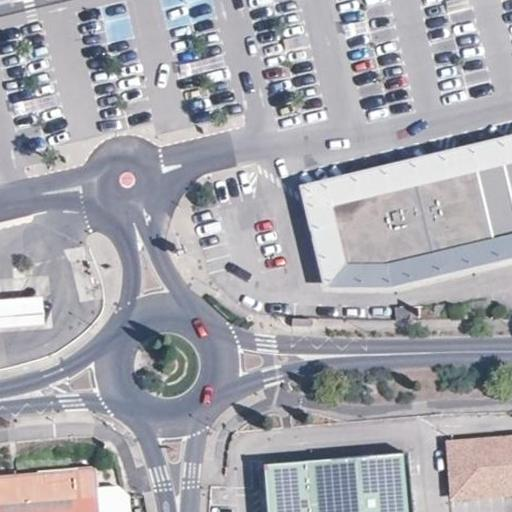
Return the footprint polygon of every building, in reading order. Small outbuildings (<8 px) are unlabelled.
[(502,164),(511,161),(511,148),(313,197),(333,283),(389,282),(511,252),(511,239),(494,244),(493,244),(467,251),(345,280),(328,206),(416,185),(476,170),(502,164)] [(511,161),(502,164),(506,179),(511,204),(511,161)] [(476,170),(416,185),(434,258),(467,251),(493,244),(494,244),(488,218),(511,213),(511,204),(506,179),(480,186),(476,170)] [(416,185),(328,206),(345,280),(434,258),(416,185)] [(34,332),(47,331),(45,306),(32,307),(11,308),(0,309),(0,334),(13,334),(34,332)] [(511,439),(448,444),(452,494),(511,488),(511,439)] [(410,511),(406,456),(262,468),(265,511),(410,511)] [(96,511),(95,491),(94,471),(0,477),(0,511),(96,511)] [(116,489),(95,491),(96,511),(129,511),(128,498),(116,489)]
